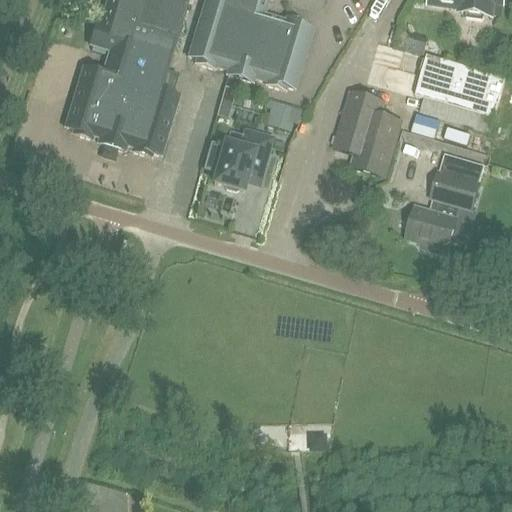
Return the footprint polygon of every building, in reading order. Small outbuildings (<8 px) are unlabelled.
[(161,94),(186,11),(149,0),(142,0),(125,59),(108,53),(101,76),(83,71),(65,130),(74,133),(72,137),(92,143),(93,141),(99,143),(98,147),(125,155),(126,151),(132,153),(132,155),(152,161),(153,157),(161,159),(179,100),(161,94)] [(106,0),(107,0),(99,26),(97,26),(90,48),(108,53),(125,59),(142,0),(106,0)] [(149,0),(186,11),(189,0),(149,0)] [(265,16),(269,0),(205,0),(188,60),(196,63),(195,66),(215,72),(216,70),(227,74),(226,78),(253,86),(254,82),(266,86),(266,88),(285,94),(287,90),(295,92),(313,33),(304,30),(306,26),(286,20),(285,22),(265,16)] [(428,0),(428,7),(460,11),(459,15),(466,17),(466,21),(482,23),(483,19),(490,20),(493,5),(502,7),(503,0),(428,0)] [(505,82),(427,59),(415,99),(494,122),(505,82)] [(384,181),(400,125),(379,119),(383,106),(351,97),(335,153),(356,159),(352,172),(384,181)] [(275,104),(268,127),(292,134),(299,111),(275,104)] [(225,146),(214,186),(224,189),(226,193),(236,195),(239,193),(243,194),(251,166),(264,170),(272,142),(249,135),(244,151),(225,146)] [(441,255),(441,252),(447,253),(460,210),(472,213),(479,188),(484,169),(445,158),(439,177),(431,201),(436,203),(432,216),(415,211),(407,242),(421,246),(420,249),(422,253),(437,257),(441,255)]
